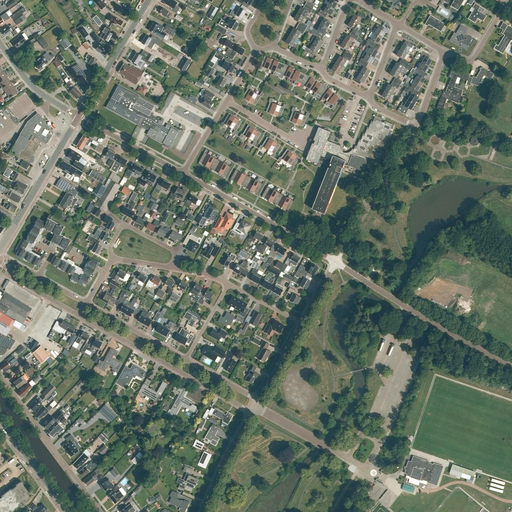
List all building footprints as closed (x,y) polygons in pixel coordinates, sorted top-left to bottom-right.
[(9,9),(16,4),(13,0),(6,5),(9,9)] [(97,0),(95,2),(102,10),(106,7),(100,0),(97,0)] [(309,1),(310,0),(304,0),(307,2),(305,5),(312,9),(315,5),(309,1)] [(329,2),(327,5),(334,9),(338,4),(334,1),(334,0),(326,0),(329,2)] [(402,0),(388,0),(393,3),(392,5),(397,9),(402,0)] [(461,5),(464,0),(440,0),(441,0),(454,0),(451,6),(458,10),(461,5)] [(19,10),(23,7),(20,2),(15,6),(19,10)] [(125,16),(128,11),(115,3),(113,7),(117,9),(116,11),(118,12),(118,13),(120,14),(125,16)] [(484,20),(486,16),(478,11),(480,6),(475,3),(472,8),(474,9),(468,19),(475,23),(479,17),(484,20)] [(316,11),(312,9),(305,5),(303,9),(301,8),(298,13),(305,17),(308,13),(310,14),(311,12),(314,14),(314,13),(315,13),(316,11)] [(320,12),(319,12),(326,16),(327,13),(331,15),(334,9),(327,5),(324,11),(321,10),(318,9),(317,11),(320,12)] [(11,16),(13,19),(27,9),(26,6),(16,13),(11,16)] [(218,9),(213,6),(208,14),(214,17),(218,9)] [(447,16),(449,11),(439,7),(437,12),(447,16)] [(169,18),(172,14),(169,12),(163,8),(160,13),(166,17),(166,16),(169,18)] [(225,12),(235,18),(236,15),(242,19),(246,11),(240,8),(237,13),(232,11),(231,12),(226,9),(225,12)] [(324,19),(326,16),(319,12),(318,15),(324,19),(320,24),(327,28),(331,23),(324,19)] [(364,20),(366,17),(358,12),(357,15),(355,14),(351,20),(358,24),(362,18),(364,20)] [(0,16),(0,17),(0,18),(0,24),(7,20),(10,18),(6,13),(0,16)] [(302,22),(305,17),(298,13),(294,19),(300,23),(298,26),(305,30),(308,26),(302,22)] [(102,23),(97,15),(93,18),(99,26),(100,27),(102,23)] [(123,24),(123,23),(123,22),(111,15),(108,20),(112,23),(111,25),(114,26),(115,25),(116,25),(117,23),(121,26),(122,25),(123,24)] [(441,32),(445,24),(430,15),(425,25),(428,26),(429,24),(441,32)] [(14,21),(17,25),(23,21),(20,17),(14,21)] [(221,20),(219,25),(227,30),(229,27),(235,31),(239,23),(233,20),(230,19),(227,23),(221,20)] [(355,30),(358,24),(351,20),(348,26),(353,29),(351,32),(358,37),(361,33),(355,30)] [(153,23),(149,30),(155,34),(155,33),(164,39),(166,35),(168,36),(169,34),(170,35),(173,29),(166,25),(165,28),(157,23),(156,24),(153,23)] [(78,31),(84,39),(89,34),(84,27),(83,27),(81,24),(77,28),(79,30),(78,31)] [(324,34),(327,28),(320,24),(317,30),(314,28),(312,31),(319,35),(320,32),(324,34)] [(377,29),(375,34),(381,38),(385,32),(382,31),(384,28),(377,24),(375,28),(377,29)] [(17,33),(11,25),(8,27),(8,26),(1,31),(5,36),(12,31),(12,32),(15,35),(17,33)] [(511,40),(511,27),(508,25),(503,34),(505,36),(498,46),(496,45),(494,49),(503,54),(505,51),(503,50),(510,39),(511,40)] [(109,32),(111,29),(106,26),(101,33),(102,33),(100,37),(103,39),(104,39),(109,42),(113,34),(109,32)] [(227,31),(218,26),(216,30),(224,35),(227,31)] [(297,38),(300,34),(303,35),(305,30),(298,26),(296,29),(294,28),(291,34),(297,38)] [(468,46),(472,39),(465,35),(468,30),(461,26),(456,34),(454,33),(449,40),(458,46),(460,41),(468,46)] [(317,37),(319,35),(312,31),(311,34),(317,37),(314,43),(320,47),(324,41),(317,37)] [(356,40),(358,37),(351,32),(349,36),(347,35),(344,41),(350,45),(354,39),(356,40)] [(91,36),(96,43),(100,39),(95,33),(91,36)] [(17,48),(26,41),(21,34),(18,37),(12,42),(17,48)] [(293,46),(296,41),(297,38),(291,34),(286,42),(293,46)] [(378,44),(381,38),(375,34),(372,39),(370,38),(367,42),(374,46),(376,43),(378,44)] [(159,46),(162,41),(153,35),(151,38),(146,35),(142,43),(147,46),(151,41),(159,46)] [(64,36),(58,40),(64,48),(70,44),(64,36)] [(229,48),(225,55),(228,57),(233,50),(231,49),(234,43),(227,39),(226,41),(223,39),(220,44),(223,46),(224,45),(229,48)] [(347,50),(350,45),(344,41),(340,46),(346,50),(344,54),(351,58),(354,54),(347,50)] [(373,49),(374,46),(367,42),(365,46),(370,49),(367,53),(374,58),(378,52),(373,49)] [(102,53),(105,55),(108,51),(105,49),(106,48),(99,43),(95,49),(102,54),(102,53)] [(317,53),(320,47),(314,43),(310,49),(307,47),(305,50),(312,54),(313,51),(317,53)] [(414,50),(416,47),(409,43),(408,46),(404,43),(400,49),(407,53),(409,55),(410,52),(409,51),(410,48),(414,50)] [(236,51),(233,50),(228,57),(228,58),(232,60),(237,53),(242,55),(245,50),(239,46),(236,51)] [(182,52),(189,56),(193,51),(186,47),(182,52)] [(404,59),(407,53),(400,49),(397,55),(403,59),(401,61),(409,66),(411,64),(404,59)] [(136,53),(134,58),(133,57),(131,61),(132,61),(135,64),(134,65),(141,69),(145,62),(152,66),(155,61),(153,60),(155,57),(144,50),(141,55),(140,54),(140,55),(136,53)] [(430,55),(423,51),(420,55),(425,58),(422,62),(429,66),(433,60),(428,58),(430,55)] [(47,53),(41,57),(36,61),(37,62),(35,64),(35,65),(34,66),(34,67),(35,68),(36,69),(38,68),(38,69),(41,66),(42,67),(46,65),(45,63),(51,59),(54,56),(52,53),(49,56),(47,53)] [(97,60),(93,57),(93,56),(88,53),(85,58),(87,59),(85,61),(89,63),(89,64),(93,67),(97,60)] [(226,59),(219,54),(216,53),(214,55),(219,58),(218,59),(224,62),(221,67),(226,70),(225,70),(231,73),(235,67),(230,63),(231,61),(227,58),(226,59)] [(371,64),(374,58),(367,53),(364,58),(362,57),(360,61),(367,65),(369,63),(371,64)] [(350,61),(351,58),(344,54),(342,57),(340,56),(337,62),(343,66),(347,60),(350,61)] [(265,56),(261,66),(260,65),(258,69),(261,70),(262,67),(267,69),(268,69),(272,59),(265,56)] [(185,72),(191,61),(185,57),(179,68),(185,72)] [(57,58),(53,62),(57,67),(61,64),(57,58)] [(279,62),(272,59),(268,69),(267,69),(266,72),(268,73),(269,70),(274,72),(275,72),(279,62)] [(365,68),(367,65),(360,61),(358,65),(363,68),(360,73),(367,77),(371,71),(365,68)] [(400,72),(404,66),(410,70),(411,67),(409,66),(401,61),(399,64),(397,62),(393,68),(400,72)] [(287,65),(279,62),(275,72),(274,72),(273,75),(275,76),(277,73),(281,75),(283,75),(287,65)] [(338,74),(343,66),(337,62),(331,70),(338,74)] [(425,72),(429,66),(422,62),(419,67),(417,65),(415,69),(422,74),(423,71),(425,72)] [(136,85),(144,73),(135,67),(134,68),(131,66),(130,67),(124,64),(119,72),(125,76),(124,78),(136,85)] [(289,78),(294,69),(287,65),(283,75),(281,75),(280,78),(282,79),(284,76),(288,78),(289,78)] [(213,71),(209,68),(205,75),(210,78),(214,72),(213,71)] [(400,72),(393,68),(390,74),(396,78),(394,80),(401,84),(402,82),(399,79),(400,77),(398,76),(400,72)] [(422,85),(426,79),(420,76),(422,74),(415,69),(413,68),(410,72),(418,76),(415,81),(422,85)] [(473,78),(469,77),(466,85),(470,86),(471,83),(478,85),(484,75),(490,79),(493,74),(482,68),(476,78),(473,77),(473,78)] [(82,87),(87,83),(83,77),(85,75),(80,69),(70,76),(74,81),(76,80),(82,87)] [(296,82),(301,72),(294,69),(289,78),(288,78),(287,81),(289,82),(291,79),(295,81),(296,82)] [(457,77),(467,81),(469,75),(452,69),(450,74),(452,75),(448,85),(454,87),(457,77)] [(223,87),(227,80),(222,77),(223,75),(219,72),(216,76),(221,79),(218,84),(223,87)] [(303,85),(309,76),(301,72),(296,82),(295,81),(293,84),(296,86),(297,83),(302,85),(303,85)] [(364,83),(367,77),(360,73),(357,78),(355,77),(353,80),(360,85),(362,82),(364,83)] [(309,89),(315,80),(309,76),(303,85),(302,85),(300,88),(302,89),(304,86),(309,89)] [(11,82),(7,77),(0,82),(0,85),(2,87),(2,88),(11,82)] [(316,94),(322,84),(315,80),(309,89),(307,92),(309,93),(311,90),(315,93),(316,94)] [(418,91),(422,85),(415,81),(412,85),(410,84),(408,88),(415,92),(416,90),(418,91)] [(14,87),(11,82),(2,88),(2,87),(0,88),(0,91),(3,89),(6,93),(14,87)] [(68,82),(67,83),(68,84),(67,85),(75,93),(74,94),(78,97),(81,94),(74,87),(68,82)] [(68,84),(67,83),(64,86),(70,91),(69,92),(76,99),(78,97),(74,94),(75,93),(67,85),(68,84)] [(394,91),(396,88),(398,89),(399,87),(393,83),(391,85),(389,84),(385,90),(392,94),(395,95),(396,93),(394,91)] [(322,98),(329,89),(322,84),(316,94),(315,93),(313,96),(315,97),(317,94),(322,98)] [(118,85),(111,98),(106,107),(139,126),(140,125),(144,127),(144,128),(146,130),(147,129),(149,130),(147,135),(170,147),(179,131),(172,127),(173,126),(167,123),(164,129),(160,127),(164,121),(161,120),(150,114),(155,106),(139,97),(139,96),(118,85)] [(137,91),(144,96),(149,88),(144,85),(142,88),(140,86),(137,91)] [(249,102),(254,93),(249,89),(251,86),(249,85),(247,88),(248,89),(242,98),(249,102)] [(18,92),(14,87),(6,93),(9,97),(5,100),(6,102),(10,98),(18,92)] [(415,104),(418,98),(414,95),(415,92),(408,88),(405,87),(403,91),(405,92),(411,95),(408,100),(415,104)] [(202,90),(199,94),(202,96),(211,101),(214,95),(204,89),(202,90)] [(328,102),(335,94),(329,89),(322,98),(327,101),(325,104),(327,106),(329,103),(328,102)] [(389,100),(392,94),(385,90),(382,96),(389,100)] [(458,103),(461,94),(453,91),(452,94),(443,91),(437,109),(443,111),(447,99),(458,103)] [(255,106),(261,97),(262,98),(264,94),(261,93),(260,96),(254,93),(249,102),(255,106)] [(341,98),(335,94),(328,102),(329,103),(333,106),(331,109),(333,111),(336,107),(335,107),(341,98)] [(202,96),(201,99),(201,101),(202,102),(201,104),(210,109),(213,103),(211,101),(202,96)] [(273,115),(277,105),(272,103),(273,99),(270,98),(269,102),(270,102),(266,112),(273,115)] [(411,109),(415,104),(408,100),(405,104),(402,102),(400,106),(407,110),(409,108),(411,109)] [(283,107),(277,105),(273,115),(280,118),(284,108),(285,109),(287,105),(284,104),(283,107)] [(300,114),(294,112),(296,109),(293,107),(291,111),(293,112),(289,121),(296,124),(300,114)] [(19,166),(26,169),(29,163),(33,162),(34,160),(33,156),(32,155),(41,141),(46,144),(52,133),(37,113),(26,123),(13,145),(10,143),(6,150),(17,157),(16,158),(18,159),(17,161),(21,163),(19,166)] [(308,118),(310,114),(307,113),(305,116),(300,114),(296,124),(303,127),(307,117),(308,118)] [(230,127),(235,118),(229,114),(223,123),(222,122),(220,125),(223,127),(225,124),(230,127)] [(242,122),(235,118),(230,127),(235,130),(233,133),(235,135),(237,131),(236,131),(242,122)] [(380,126),(380,124),(381,125),(382,122),(374,119),(373,122),(372,121),(370,125),(379,129),(380,126)] [(385,121),(384,123),(384,124),(384,125),(383,125),(382,128),(390,131),(391,128),(392,129),(394,125),(385,121)] [(367,161),(356,156),(357,155),(360,156),(361,156),(362,156),(363,156),(364,157),(370,159),(371,159),(371,158),(370,157),(371,154),(372,152),(373,152),(374,151),(373,150),(374,148),(375,145),(376,146),(376,144),(377,141),(378,139),(379,139),(379,137),(378,137),(379,134),(380,132),(381,132),(382,131),(381,130),(382,128),(383,125),(384,125),(384,124),(384,123),(382,122),(381,125),(380,124),(380,126),(379,129),(378,132),(376,131),(376,132),(375,135),(374,138),(372,137),(371,138),(372,139),(371,141),(370,144),(368,143),(367,144),(368,145),(367,147),(366,150),(364,149),(363,151),(364,151),(363,153),(358,151),(357,152),(353,151),(353,150),(352,151),(351,152),(350,152),(349,153),(348,153),(347,156),(336,151),(338,145),(327,141),(331,132),(319,127),(313,140),(310,139),(309,142),(312,143),(307,157),(306,160),(318,164),(318,162),(329,167),(329,168),(328,168),(312,209),(325,214),(340,176),(344,164),(348,165),(347,166),(363,172),(367,161)] [(376,132),(376,131),(378,132),(379,129),(370,125),(369,128),(367,127),(366,131),(375,135),(376,132)] [(249,139),(254,130),(248,126),(242,134),(241,134),(239,137),(242,139),(244,136),(249,139)] [(392,131),(390,131),(382,128),(381,130),(382,131),(381,132),(380,132),(379,134),(387,137),(388,135),(390,136),(392,131)] [(256,142),(261,134),(254,130),(249,139),(254,142),(252,145),(255,146),(257,143),(256,142)] [(371,138),(372,137),(374,138),(375,135),(366,131),(365,134),(363,133),(362,137),(371,141),(372,139),(371,138)] [(389,138),(387,137),(379,134),(378,137),(379,137),(379,139),(378,139),(377,141),(385,144),(386,142),(387,142),(389,138)] [(93,141),(89,138),(88,139),(83,136),(80,141),(85,144),(88,146),(90,142),(92,143),(93,141)] [(268,150),(274,141),(267,137),(262,146),(261,145),(259,149),(261,150),(263,147),(268,150)] [(367,144),(368,143),(370,144),(371,141),(362,137),(361,140),(359,140),(358,143),(367,147),(368,145),(367,144)] [(85,144),(80,141),(77,146),(82,149),(81,150),(85,153),(87,150),(83,147),(85,144)] [(275,154),(280,145),(274,141),(268,150),(273,153),(271,156),(274,158),(276,155),(275,154)] [(386,145),(385,144),(377,141),(376,144),(376,146),(375,145),(374,148),(382,151),(383,148),(385,149),(386,145)] [(363,151),(364,149),(366,150),(367,147),(358,143),(357,146),(355,146),(354,150),(358,151),(363,153),(364,151),(363,151)] [(112,161),(116,154),(113,152),(113,151),(108,148),(104,156),(109,159),(109,158),(111,158),(107,165),(111,167),(113,162),(112,161)] [(384,151),(382,151),(374,148),(373,150),(374,151),(373,152),(372,152),(371,154),(380,158),(380,155),(382,156),(384,151)] [(287,162),(293,154),(287,149),(281,158),(280,157),(278,160),(280,162),(282,159),(287,162)] [(82,171),(85,166),(78,162),(81,157),(71,151),(68,156),(72,158),(72,159),(75,161),(73,166),(82,171)] [(205,166),(211,156),(204,152),(199,162),(205,166)] [(299,158),(293,154),(287,162),(292,166),(290,169),(292,171),(294,167),(293,167),(299,158)] [(381,158),(380,158),(371,154),(370,157),(371,158),(371,159),(370,159),(368,162),(377,165),(378,162),(379,162),(381,158)] [(212,169),(217,159),(211,156),(205,166),(212,169)] [(124,166),(127,161),(121,157),(116,164),(114,163),(112,168),(111,170),(116,173),(120,166),(123,168),(124,166)] [(219,173),(224,163),(217,159),(212,169),(219,173)] [(60,168),(71,175),(73,173),(75,174),(80,177),(83,173),(75,168),(75,169),(72,167),(72,166),(69,165),(64,162),(60,168)] [(231,167),(224,163),(219,173),(225,177),(231,167)] [(131,176),(133,172),(139,175),(142,169),(134,164),(132,169),(129,167),(125,173),(131,176)] [(19,174),(7,168),(2,175),(17,183),(13,189),(22,194),(27,185),(16,179),(19,174)] [(237,183),(242,173),(236,169),(230,179),(237,183)] [(106,178),(92,170),(89,176),(102,184),(106,178)] [(144,186),(148,180),(153,183),(157,176),(149,172),(144,180),(141,178),(138,183),(144,186)] [(244,186),(249,177),(242,173),(237,183),(244,186)] [(256,180),(249,177),(244,186),(250,190),(256,180)] [(59,180),(56,186),(67,193),(64,199),(71,203),(74,205),(75,203),(76,203),(78,199),(75,197),(78,192),(74,189),(75,186),(61,178),(60,181),(59,180)] [(154,190),(159,193),(162,187),(168,190),(171,184),(164,180),(161,185),(157,183),(154,190)] [(262,184),(256,180),(250,190),(257,194),(262,184)] [(100,197),(106,187),(100,183),(93,193),(100,197)] [(269,200),(274,190),(267,187),(262,196),(269,200)] [(6,195),(5,197),(13,201),(13,200),(18,203),(21,197),(11,192),(9,191),(9,190),(6,188),(3,193),(6,195)] [(175,193),(172,191),(168,198),(174,201),(176,195),(179,197),(179,198),(183,200),(185,197),(188,191),(183,188),(182,190),(178,188),(175,193)] [(275,204),(281,194),(274,190),(269,200),(275,204)] [(287,197),(281,194),(275,204),(282,207),(287,197)] [(188,209),(192,202),(196,204),(198,199),(191,195),(189,200),(188,200),(184,207),(188,209)] [(294,201),(287,197),(282,207),(288,211),(294,201)] [(71,203),(64,199),(60,205),(68,210),(69,210),(70,208),(70,207),(69,206),(71,203)] [(11,208),(13,210),(14,210),(16,207),(9,202),(9,203),(4,200),(3,202),(4,203),(2,206),(10,210),(11,208)] [(126,216),(134,201),(131,200),(127,208),(124,206),(121,213),(126,216)] [(132,219),(135,212),(132,211),(137,203),(134,201),(126,216),(132,219)] [(154,209),(156,204),(152,201),(148,208),(153,210),(153,211),(154,209)] [(213,221),(218,212),(213,209),(213,208),(209,206),(203,217),(199,214),(195,221),(200,224),(198,226),(202,228),(207,218),(213,221)] [(98,217),(101,210),(95,207),(92,214),(98,217)] [(191,221),(194,216),(189,214),(191,211),(187,209),(184,215),(188,216),(187,218),(191,221)] [(229,219),(231,216),(227,213),(223,220),(219,218),(214,228),(220,231),(221,229),(224,228),(228,229),(230,225),(231,225),(233,221),(229,219)] [(112,218),(106,215),(103,221),(108,224),(106,228),(111,230),(115,224),(112,222),(113,219),(112,218)] [(146,221),(148,218),(145,216),(143,220),(138,217),(136,222),(142,225),(145,221),(146,221)] [(30,252),(31,249),(27,247),(30,242),(34,245),(44,226),(56,233),(52,241),(63,247),(62,250),(69,254),(72,249),(68,246),(70,241),(60,235),(64,228),(49,220),(47,223),(38,218),(26,240),(22,238),(16,249),(18,251),(16,255),(35,265),(35,264),(39,266),(43,259),(45,255),(42,254),(40,258),(30,252)] [(175,223),(181,227),(184,221),(178,218),(175,223)] [(153,225),(149,223),(147,228),(153,231),(155,227),(157,227),(159,222),(156,220),(153,225)] [(246,233),(250,225),(242,221),(240,224),(237,222),(232,230),(241,235),(243,232),(246,233)] [(167,233),(169,229),(166,228),(166,229),(161,226),(160,229),(157,233),(164,237),(166,232),(167,233)] [(105,231),(101,229),(98,227),(97,230),(103,234),(101,238),(105,241),(109,235),(104,232),(105,231)] [(179,240),(182,235),(173,231),(168,239),(175,243),(177,239),(179,240)] [(260,241),(263,236),(256,232),(254,236),(250,235),(248,239),(252,241),(254,242),(256,238),(260,241)] [(197,248),(199,245),(198,245),(199,244),(196,242),(198,238),(191,234),(190,236),(188,235),(183,243),(187,245),(185,248),(194,253),(197,248)] [(100,241),(92,237),(89,235),(87,239),(90,241),(89,243),(94,246),(92,250),(98,254),(102,246),(98,244),(100,241)] [(272,248),(275,242),(268,239),(264,245),(262,244),(257,251),(262,254),(266,247),(265,247),(266,245),(272,248)] [(208,245),(203,255),(209,258),(211,255),(215,257),(216,254),(220,248),(214,244),(212,247),(208,245)] [(282,257),(287,249),(280,245),(276,252),(274,251),(271,256),(274,258),(276,254),(282,257)] [(226,254),(220,264),(227,267),(231,260),(233,262),(237,256),(231,253),(230,256),(226,254)] [(297,263),(300,258),(296,255),(294,254),(290,260),(288,259),(285,263),(284,264),(281,270),(287,274),(288,272),(285,270),(288,265),(291,259),(296,262),(297,263)] [(87,283),(99,263),(88,256),(86,259),(90,261),(84,272),(82,270),(79,274),(75,272),(77,267),(55,255),(51,262),(73,274),(71,278),(82,284),(83,281),(87,283)] [(246,267),(247,265),(248,264),(243,261),(242,263),(241,262),(239,266),(237,265),(233,271),(239,274),(244,265),(246,267)] [(281,270),(284,264),(279,261),(276,267),(281,270)] [(304,267),(300,273),(306,276),(308,272),(313,275),(318,267),(311,264),(308,269),(304,267)] [(248,266),(247,265),(246,267),(244,265),(239,274),(245,277),(248,271),(248,270),(247,269),(248,266)] [(254,268),(251,273),(253,274),(250,279),(257,283),(262,275),(257,273),(259,270),(257,269),(254,268)] [(123,279),(126,274),(119,269),(118,272),(115,270),(114,272),(115,274),(112,278),(116,281),(119,277),(123,279)] [(306,276),(300,273),(297,271),(295,275),(303,279),(300,286),(306,289),(311,281),(305,278),(306,276)] [(144,283),(147,277),(140,273),(137,278),(135,277),(132,282),(134,283),(135,281),(138,282),(139,280),(144,283)] [(286,274),(284,279),(290,283),(293,278),(286,274)] [(158,285),(161,280),(154,276),(151,281),(149,280),(146,285),(151,288),(154,283),(158,285)] [(172,287),(175,282),(168,278),(165,284),(169,286),(168,288),(169,289),(167,293),(170,295),(174,289),(172,288),(173,288),(172,287)] [(269,278),(268,279),(265,278),(264,280),(265,280),(262,286),(269,289),(272,284),(271,284),(273,280),(269,278)] [(185,290),(188,285),(181,281),(178,286),(183,289),(181,291),(185,293),(186,291),(185,290)] [(108,303),(111,297),(117,287),(110,283),(110,282),(108,286),(113,289),(109,296),(106,294),(102,300),(108,303)] [(196,284),(193,288),(192,287),(190,292),(196,296),(193,301),(197,303),(198,302),(202,294),(200,293),(203,288),(196,284)] [(284,288),(280,285),(277,284),(275,286),(276,286),(273,292),(280,296),(283,290),(284,288)] [(289,300),(296,304),(300,297),(293,293),(295,290),(290,288),(287,293),(292,295),(289,300)] [(157,291),(153,289),(149,296),(152,298),(157,291)] [(165,293),(159,289),(155,295),(162,298),(165,293)] [(211,300),(214,294),(207,290),(204,295),(202,294),(198,302),(202,304),(204,301),(203,300),(205,296),(211,300)] [(4,291),(3,291),(0,296),(0,310),(22,324),(31,308),(4,291)] [(168,300),(175,304),(179,296),(173,293),(168,300)] [(241,311),(239,314),(245,317),(249,310),(245,308),(247,304),(241,301),(232,296),(231,297),(228,303),(228,304),(231,306),(234,308),(236,309),(241,311)] [(113,307),(117,300),(111,297),(108,303),(113,307)] [(134,299),(132,303),(125,313),(128,315),(127,316),(130,317),(131,316),(135,308),(133,307),(133,306),(134,306),(137,301),(134,299)] [(128,301),(125,305),(124,304),(120,310),(123,312),(122,313),(125,314),(125,313),(132,303),(128,301)] [(143,323),(149,312),(144,310),(138,320),(143,323)] [(148,326),(152,320),(149,319),(153,312),(150,311),(149,312),(143,323),(148,326)] [(256,326),(262,315),(255,311),(249,322),(256,326)] [(0,332),(6,336),(12,325),(23,332),(26,327),(15,320),(15,321),(0,312),(0,332)] [(224,317),(221,316),(217,321),(227,327),(228,325),(230,326),(235,317),(227,312),(224,317)] [(192,322),(195,316),(192,315),(189,321),(187,324),(190,326),(192,322)] [(275,329),(281,332),(284,325),(279,322),(275,319),(271,325),(268,324),(263,331),(269,335),(272,330),(274,330),(275,329)] [(66,330),(70,324),(63,321),(62,324),(57,321),(53,329),(61,333),(63,329),(66,330)] [(172,334),(174,330),(176,327),(177,325),(174,323),(169,330),(167,328),(169,325),(166,323),(164,327),(159,324),(155,330),(156,331),(156,332),(160,334),(161,334),(161,333),(166,336),(169,332),(172,334)] [(76,328),(70,324),(66,330),(63,335),(67,337),(69,332),(72,334),(76,328)] [(179,342),(186,330),(182,328),(179,334),(177,333),(174,339),(179,342)] [(224,338),(227,333),(221,329),(219,332),(213,329),(210,335),(219,341),(221,337),(224,338)] [(191,334),(188,339),(186,337),(189,332),(186,330),(179,342),(185,345),(186,342),(189,343),(194,336),(191,334)] [(6,336),(0,332),(0,351),(4,354),(8,348),(10,350),(15,341),(6,336)] [(87,341),(90,336),(90,335),(88,334),(87,334),(83,332),(82,333),(80,332),(78,336),(76,341),(79,344),(82,338),(87,341)] [(33,351),(38,343),(34,339),(28,348),(33,351)] [(86,349),(92,353),(95,348),(98,350),(103,343),(96,339),(92,345),(90,343),(89,345),(86,349)] [(261,360),(265,362),(268,356),(269,356),(271,352),(266,349),(269,344),(263,341),(261,346),(263,348),(257,358),(260,360),(261,361),(261,360)] [(22,345),(14,352),(18,355),(25,348),(22,345)] [(222,358),(225,352),(216,346),(215,349),(208,345),(203,354),(215,361),(218,356),(222,358)] [(41,363),(49,357),(41,346),(32,353),(41,363)] [(113,367),(113,368),(112,368),(117,371),(121,364),(112,358),(113,355),(116,356),(118,352),(111,348),(103,363),(99,361),(96,367),(103,371),(107,364),(113,367)] [(27,360),(33,354),(31,351),(24,357),(27,360)] [(231,359),(234,354),(228,351),(228,352),(226,354),(225,357),(228,360),(223,368),(230,372),(236,362),(231,359)] [(18,362),(15,358),(14,358),(7,363),(7,362),(4,364),(3,364),(0,366),(0,367),(2,370),(3,370),(4,371),(8,369),(13,365),(14,366),(18,362)] [(142,377),(145,372),(133,364),(128,373),(123,370),(116,382),(124,387),(126,383),(128,384),(133,376),(134,377),(136,374),(142,377)] [(258,374),(254,372),(257,367),(251,364),(248,369),(251,370),(245,380),(252,383),(255,377),(256,378),(258,374)] [(17,388),(27,381),(23,375),(13,383),(17,388)] [(161,396),(167,384),(163,382),(157,393),(152,390),(153,389),(151,388),(150,389),(148,388),(149,387),(143,384),(139,392),(155,401),(159,395),(161,396)] [(24,386),(17,392),(19,394),(19,395),(20,396),(21,396),(22,397),(28,391),(30,390),(30,389),(32,387),(28,383),(24,386)] [(37,408),(55,389),(51,385),(42,394),(44,395),(40,399),(38,397),(32,403),(32,404),(29,407),(33,411),(36,408),(37,408)] [(190,408),(193,403),(182,397),(186,389),(180,385),(177,391),(174,389),(172,392),(178,395),(168,414),(173,417),(180,405),(181,405),(182,403),(190,408)] [(106,404),(99,410),(112,422),(119,415),(111,408),(106,404)] [(44,416),(52,407),(50,405),(46,408),(43,405),(38,410),(39,410),(34,415),(39,420),(43,415),(44,416)] [(210,411),(208,414),(211,416),(212,414),(223,420),(222,422),(222,421),(227,424),(227,425),(232,416),(233,416),(229,414),(228,415),(226,414),(227,413),(226,415),(214,409),(211,408),(210,411)] [(60,411),(53,418),(50,415),(45,419),(46,420),(42,425),(46,429),(49,425),(50,426),(56,421),(57,422),(61,417),(64,415),(60,411)] [(159,424),(157,421),(146,429),(148,431),(150,430),(149,429),(156,424),(157,426),(159,424)] [(57,434),(63,428),(57,422),(47,433),(52,438),(56,433),(57,434)] [(216,433),(218,431),(211,427),(205,438),(211,441),(210,443),(215,446),(220,438),(215,435),(214,437),(211,435),(213,432),(216,433)] [(81,447),(78,443),(75,446),(71,441),(74,438),(71,434),(66,439),(68,442),(64,445),(63,446),(64,446),(67,450),(68,451),(71,456),(78,451),(78,450),(77,449),(81,447)] [(106,436),(105,437),(101,434),(98,437),(103,442),(105,444),(108,440),(109,438),(106,436)] [(193,446),(201,450),(204,444),(196,439),(193,446)] [(105,444),(98,451),(103,455),(109,448),(105,444)] [(205,468),(210,457),(208,456),(209,454),(204,452),(198,465),(205,468)] [(81,466),(89,458),(84,453),(73,464),(78,469),(81,465),(81,466)] [(136,455),(132,461),(136,464),(140,459),(136,455)] [(144,457),(139,462),(142,466),(148,461),(144,457)] [(407,474),(406,476),(422,481),(422,480),(427,482),(427,483),(436,486),(443,467),(433,463),(433,465),(428,463),(428,462),(413,457),(411,462),(409,462),(405,473),(407,474)] [(90,471),(95,466),(97,465),(95,463),(93,463),(93,464),(91,462),(86,467),(85,466),(79,472),(82,476),(85,473),(87,473),(89,471),(90,471)] [(184,491),(186,485),(193,488),(195,485),(196,486),(199,479),(190,475),(193,470),(185,466),(183,471),(186,472),(185,476),(188,477),(186,481),(178,478),(177,482),(180,484),(178,488),(184,491)] [(83,480),(84,481),(87,486),(95,480),(96,480),(98,479),(99,481),(103,478),(101,475),(97,477),(96,477),(98,475),(101,472),(98,468),(94,471),(95,471),(83,480)] [(110,472),(114,477),(119,474),(114,468),(110,472)] [(471,475),(451,469),(449,474),(461,477),(469,480),(471,475)] [(101,485),(105,491),(110,488),(110,489),(114,486),(108,479),(105,482),(101,485)] [(0,511),(7,511),(9,511),(19,504),(18,503),(23,500),(24,501),(29,497),(26,493),(28,492),(22,484),(23,484),(21,481),(20,482),(20,481),(15,485),(16,486),(11,489),(10,488),(1,496),(1,497),(0,497),(0,511)] [(120,499),(124,496),(119,489),(120,489),(117,485),(113,489),(115,493),(110,496),(115,503),(120,499)] [(183,511),(185,511),(189,503),(184,500),(184,502),(176,498),(178,493),(172,491),(170,496),(172,497),(169,503),(172,504),(173,502),(178,505),(177,506),(181,508),(180,510),(183,511)] [(126,504),(136,494),(134,492),(124,502),(126,504)] [(126,507),(121,511),(134,511),(136,510),(131,503),(126,507)]
